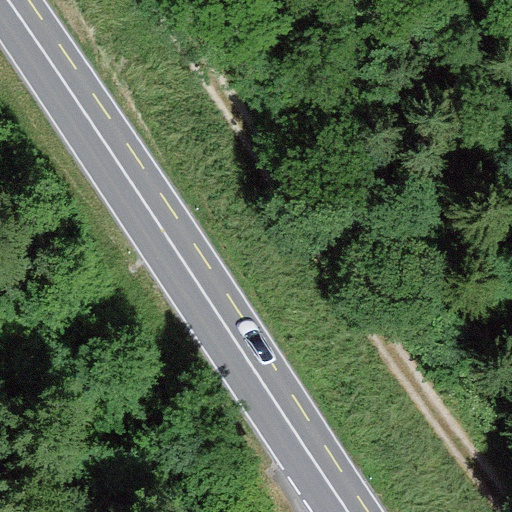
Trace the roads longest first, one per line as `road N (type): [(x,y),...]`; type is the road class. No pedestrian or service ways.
road 1 (primary): [(12,0),(351,511)]
road 2 (track): [(511,504),(449,439),(294,187),(165,0)]
